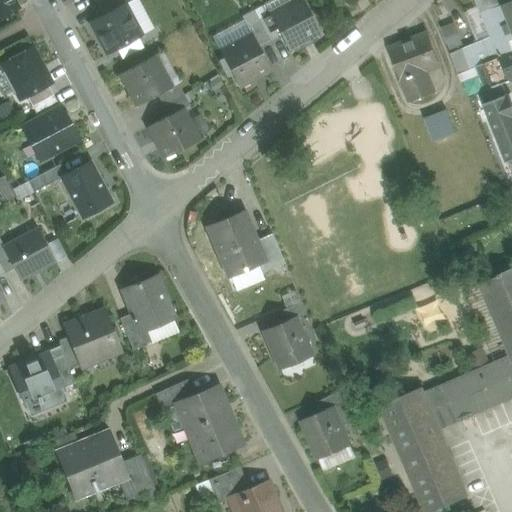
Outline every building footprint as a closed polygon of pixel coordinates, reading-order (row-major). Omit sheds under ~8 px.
[(0,0),(0,19),(20,9),(14,0),(0,0)] [(123,0),(106,0),(98,4),(104,15),(125,4),(123,0)] [(303,0),(295,0),(270,14),(281,35),(288,49),(303,41),(303,40),(320,31),(303,0)] [(481,13),(490,10),(511,1),(511,0),(475,0),(479,8),(481,13)] [(511,1),(490,10),(498,28),(496,29),(502,45),(510,42),(511,48),(511,1)] [(104,15),(90,22),(99,38),(100,38),(108,53),(142,35),(125,4),(104,15)] [(491,37),(481,13),(479,8),(465,14),(477,43),(491,37)] [(498,28),(490,10),(481,13),(491,37),(499,57),(501,57),(505,55),(502,45),(496,29),(498,28)] [(269,14),(259,20),(270,41),(281,35),(269,14)] [(270,41),(259,20),(247,26),(252,34),(259,46),(270,41)] [(455,21),(441,26),(449,49),(463,44),(455,21)] [(252,34),(220,51),(239,86),(254,78),(253,78),(270,68),(259,46),(252,34)] [(428,34),(389,49),(410,101),(434,92),(426,71),(440,65),(428,34)] [(477,43),(473,44),(481,64),(499,57),(491,37),(477,43)] [(511,48),(510,42),(502,45),(505,55),(511,52),(511,48)] [(473,44),(463,48),(471,68),(481,64),(473,44)] [(34,46),(0,65),(20,101),(27,97),(48,86),(54,83),(34,46)] [(463,48),(450,54),(458,73),(471,68),(463,48)] [(511,52),(505,55),(501,57),(510,80),(511,78),(511,52)] [(155,56),(120,74),(128,89),(129,88),(138,105),(157,95),(171,87),(171,86),(155,56)] [(219,76),(210,81),(215,89),(224,83),(219,76)] [(171,87),(157,95),(163,105),(184,94),(178,83),(171,86),(171,87)] [(502,85),(484,92),(483,92),(480,93),(484,104),(506,95),(502,85)] [(53,95),(48,86),(27,97),(32,107),(53,95)] [(511,96),(511,93),(506,95),(484,104),(507,163),(511,160),(511,96)] [(184,94),(163,105),(168,116),(183,108),(183,109),(190,105),(184,94)] [(53,95),(32,107),(39,119),(60,108),(53,95)] [(39,119),(23,127),(40,159),(78,139),(61,107),(60,108),(39,119)] [(168,116),(148,127),(156,141),(157,141),(166,158),(199,140),(183,109),(183,108),(168,116)] [(446,110),(425,119),(434,142),(455,133),(446,110)] [(65,175),(61,177),(82,217),(111,202),(90,162),(65,175)] [(60,164),(28,181),(33,190),(34,192),(61,177),(65,175),(60,164)] [(23,172),(7,180),(11,188),(27,180),(23,172)] [(16,197),(4,176),(0,178),(0,192),(5,202),(16,197)] [(27,180),(11,188),(16,197),(17,198),(33,190),(28,181),(27,180)] [(243,211),(207,226),(229,277),(247,269),(245,265),(256,260),(263,257),(255,241),(243,211)] [(37,230),(4,247),(15,268),(20,278),(53,260),(37,230)] [(284,263),(272,234),(255,241),(263,257),(256,260),(261,273),(284,263)] [(4,247),(0,239),(0,264),(5,273),(15,268),(4,247)] [(247,269),(229,277),(235,291),(263,279),(261,273),(256,260),(245,265),(247,269)] [(511,268),(496,276),(496,277),(481,284),(511,356),(511,268)] [(156,276),(123,289),(134,316),(140,332),(146,329),(173,318),(156,276)] [(301,302),(280,311),(285,322),(295,318),(296,319),(307,314),(301,302)] [(103,309),(64,325),(70,340),(80,364),(119,349),(103,309)] [(140,332),(134,316),(121,321),(132,349),(152,342),(146,329),(140,332)] [(146,329),(152,342),(178,331),(173,318),(146,329)] [(285,322),(264,331),(279,368),(311,355),(296,319),(295,318),(285,322)] [(80,364),(70,340),(59,344),(60,346),(63,353),(69,369),(80,364)] [(60,346),(33,357),(34,359),(10,368),(15,379),(25,405),(26,408),(40,402),(43,407),(66,398),(62,388),(60,389),(48,359),(63,353),(60,346)] [(469,353),(477,370),(490,365),(483,347),(469,353)] [(63,353),(48,359),(60,389),(62,388),(75,383),(69,369),(63,353)] [(477,370),(423,393),(421,388),(380,405),(426,511),(432,511),(468,497),(439,430),(511,398),(511,356),(490,365),(477,370)] [(12,410),(25,405),(15,379),(2,384),(12,410)] [(187,380),(155,393),(162,410),(165,409),(176,404),(175,403),(194,396),(187,380)] [(194,396),(175,403),(176,404),(185,427),(191,442),(200,462),(242,444),(231,417),(228,419),(215,389),(219,388),(218,386),(194,396)] [(340,392),(319,401),(324,412),(334,408),(335,409),(345,404),(340,392)] [(176,404),(165,409),(175,432),(185,427),(176,404)] [(345,404),(335,409),(342,426),(352,421),(345,404)] [(324,412),(302,421),(318,459),(350,445),(342,426),(335,409),(334,408),(324,412)] [(54,440),(59,452),(84,441),(79,428),(54,440)] [(84,441),(59,452),(77,496),(118,480),(125,477),(119,463),(107,432),(84,441)] [(350,445),(318,459),(323,470),(355,457),(350,445)] [(140,454),(119,463),(125,477),(118,480),(126,500),(154,489),(140,454)] [(386,459),(375,464),(381,479),(393,474),(386,459)] [(239,467),(208,480),(217,504),(229,499),(228,498),(249,489),(239,467)] [(249,489),(228,498),(229,499),(234,511),(279,511),(267,482),(249,489)]
